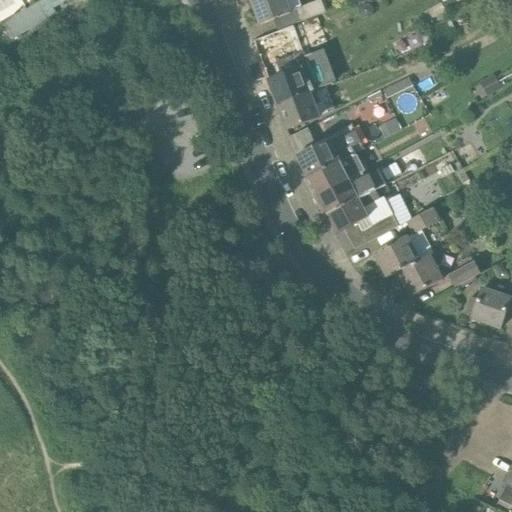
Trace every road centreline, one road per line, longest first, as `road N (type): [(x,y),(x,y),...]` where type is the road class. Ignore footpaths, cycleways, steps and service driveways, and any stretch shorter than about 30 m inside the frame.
road 1 (tertiary): [(511,377),(389,332),(319,271),(292,231),(200,0)]
road 2 (track): [(251,511),(179,483),(48,463)]
road 3 (track): [(60,511),(40,433),(0,361)]
